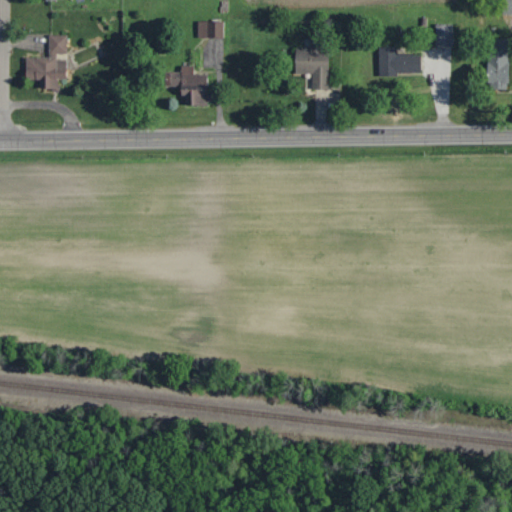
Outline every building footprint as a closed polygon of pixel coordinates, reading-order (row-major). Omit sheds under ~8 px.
[(511,15),(511,0),(503,0),(503,15),(511,15)] [(225,38),(225,22),(198,22),(198,38),(225,38)] [(437,26),(437,45),(453,45),(453,26),(437,26)] [(26,82),(38,82),(38,92),(60,91),(60,81),(67,81),(67,35),(49,35),(49,58),(26,58),(26,82)] [(296,74),(313,74),(313,90),(329,90),(330,39),(310,39),(310,49),(296,49),(296,74)] [(489,89),(509,89),(509,39),(489,39),(489,89)] [(379,47),(379,76),(421,76),(421,55),(398,55),(398,47),(379,47)] [(194,67),(181,67),(181,74),(167,74),(167,87),(183,87),(183,107),(209,107),(209,75),(194,75),(194,67)]
